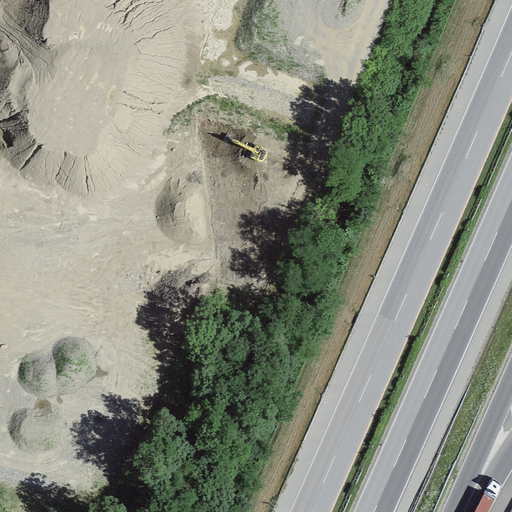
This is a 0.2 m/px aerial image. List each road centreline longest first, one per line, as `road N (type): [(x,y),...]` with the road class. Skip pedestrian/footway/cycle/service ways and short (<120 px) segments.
road 1 (motorway): [(511,47),(308,511)]
road 2 (motorway): [(372,511),(511,195)]
road 3 (motorway): [(450,511),(511,373)]
